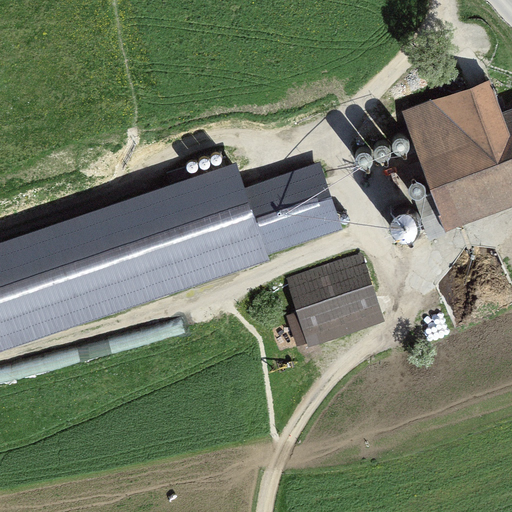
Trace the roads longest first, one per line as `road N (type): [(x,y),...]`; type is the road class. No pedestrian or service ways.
road 1 (track): [(260,511),(260,488),(284,434),(407,291)]
road 2 (track): [(407,291),(447,251),(511,224)]
